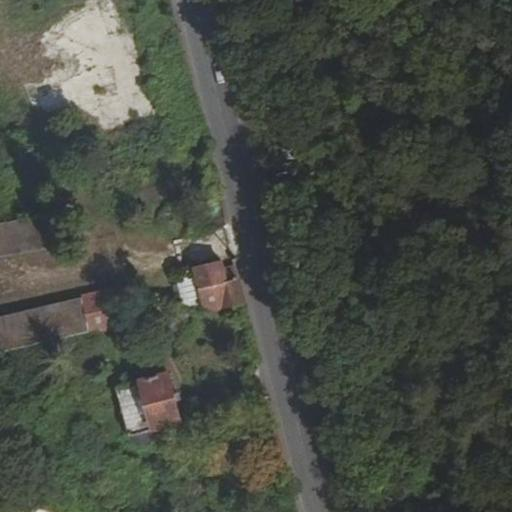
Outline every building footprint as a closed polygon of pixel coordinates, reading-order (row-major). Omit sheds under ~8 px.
[(61,219),(0,221),(0,254),(63,252),(61,219)] [(245,305),(235,265),(221,269),(219,263),(194,269),(205,314),(245,305)] [(93,297),(100,329),(135,322),(127,284),(91,292),(93,297)] [(0,318),(0,321),(7,351),(100,329),(93,297),(0,318)] [(170,377),(118,390),(130,440),(133,439),(136,442),(138,445),(141,447),(145,446),(150,445),(152,443),(154,441),(155,438),(157,433),(181,428),(170,377)]
